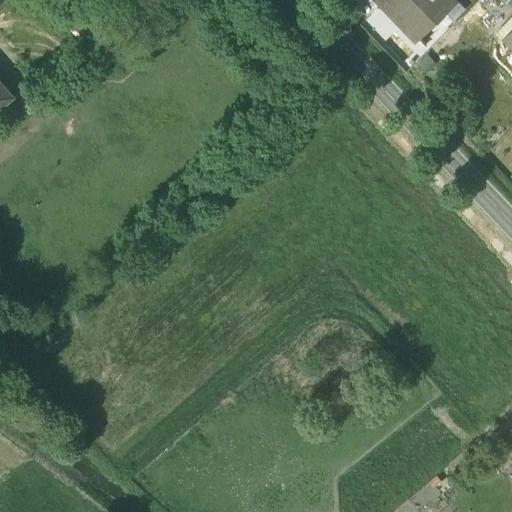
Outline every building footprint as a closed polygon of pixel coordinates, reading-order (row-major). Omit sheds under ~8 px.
[(401,21),(416,37),(445,9),(437,1),(436,1),(435,0),(378,0),(394,16),(396,15),(401,20),(401,21)] [(464,10),(453,0),(435,0),(436,1),(437,1),(445,9),(454,20),(464,10)] [(505,37),(511,30),(511,14),(495,33),(502,40),(505,37)] [(502,40),(511,49),(511,43),(505,37),(502,40)] [(426,52),(415,63),(426,73),(437,62),(426,52)] [(0,107),(13,96),(0,82),(0,107)]
